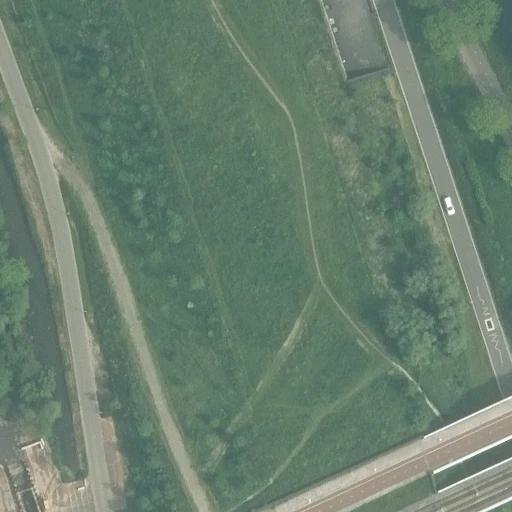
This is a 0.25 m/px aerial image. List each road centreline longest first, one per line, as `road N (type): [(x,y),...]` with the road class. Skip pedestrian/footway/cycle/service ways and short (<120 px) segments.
road 1 (motorway): [(400,511),(237,0)]
road 2 (motorway): [(170,0),(333,511)]
road 3 (motorway): [(142,0),(305,511)]
road 4 (unclassified): [(107,511),(46,153),(0,29)]
